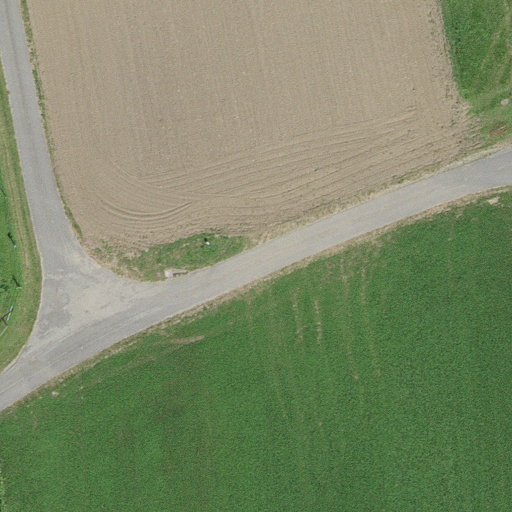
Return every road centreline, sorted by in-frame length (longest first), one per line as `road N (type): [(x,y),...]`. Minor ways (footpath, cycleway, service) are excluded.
road 1 (residential): [(65,345),(304,233),(511,156)]
road 2 (residential): [(0,0),(65,345)]
